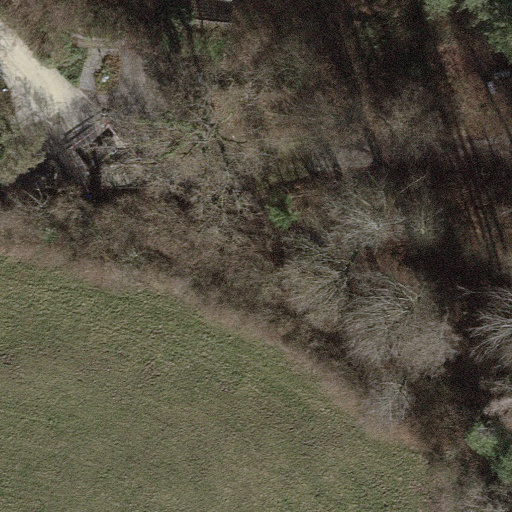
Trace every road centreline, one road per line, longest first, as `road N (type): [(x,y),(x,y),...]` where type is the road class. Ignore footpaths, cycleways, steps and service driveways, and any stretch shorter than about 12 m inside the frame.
road 1 (track): [(71,154),(402,148),(511,123)]
road 2 (track): [(271,153),(277,193),(466,363),(511,456)]
road 3 (residential): [(0,157),(71,154),(59,106),(0,41)]
